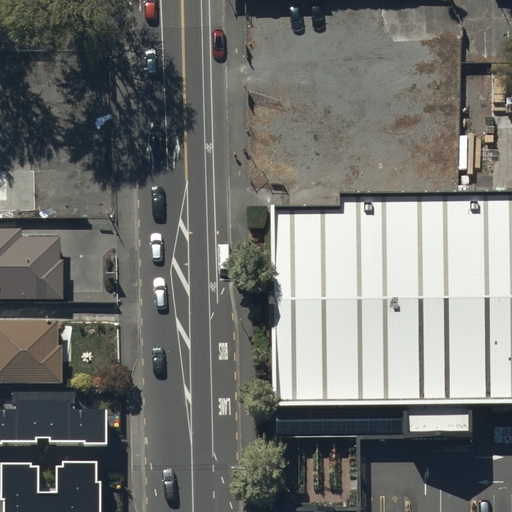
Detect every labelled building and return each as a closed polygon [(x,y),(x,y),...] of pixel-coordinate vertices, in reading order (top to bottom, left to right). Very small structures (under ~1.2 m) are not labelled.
[(226,0),(226,8),(235,8),(325,5),(324,0),(226,0)] [(34,161),(0,162),(0,206),(36,205),(34,161)] [(511,213),(274,216),(276,511),(360,511),(360,461),(360,433),(407,433),(407,453),(468,453),(468,440),(468,432),(511,431),(511,213)] [(23,228),(0,227),(0,298),(65,299),(65,260),(62,260),(62,237),(23,237),(23,228)] [(59,321),(0,320),(0,383),(62,383),(63,346),(59,346),(59,321)] [(37,437),(44,437),(43,391),(12,391),(12,409),(0,409),(0,446),(2,446),(2,442),(37,442),(37,437)] [(76,391),(43,391),(44,437),(50,437),(50,441),(85,441),(85,446),(108,446),(108,409),(76,409),(76,391)] [(4,511),(47,511),(48,492),(38,492),(38,467),(31,467),(31,462),(0,462),(0,499),(4,499),(4,511)] [(56,492),(48,492),(47,511),(101,511),(101,483),(96,483),(96,462),(64,462),(64,467),(56,467),(56,492)]
